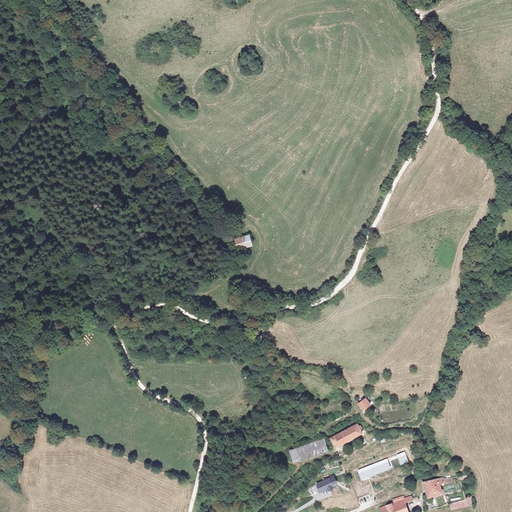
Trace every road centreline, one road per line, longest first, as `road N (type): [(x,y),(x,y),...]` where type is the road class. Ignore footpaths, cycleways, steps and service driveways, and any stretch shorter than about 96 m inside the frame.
road 1 (track): [(412,0),(428,38),(436,112),(343,282),(327,298),(275,307),(239,324),(145,305),(121,326)]
road 2 (track): [(121,326),(139,381),(207,427),(194,511)]
